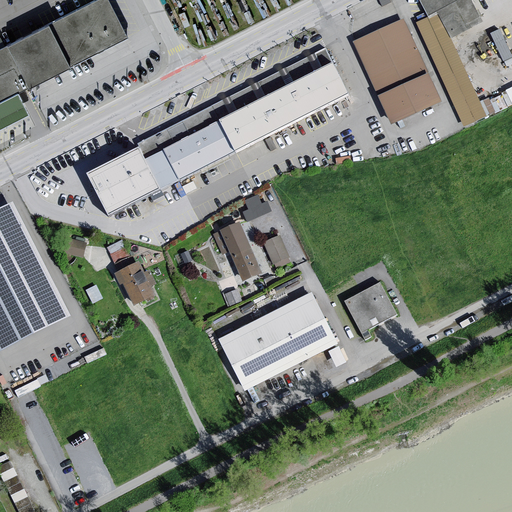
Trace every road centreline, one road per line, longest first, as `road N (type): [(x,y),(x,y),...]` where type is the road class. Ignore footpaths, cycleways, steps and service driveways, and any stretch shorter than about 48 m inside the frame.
road 1 (unclassified): [(511,290),(78,511)]
road 2 (tertiary): [(0,170),(335,0)]
road 3 (track): [(208,444),(109,263),(90,253)]
